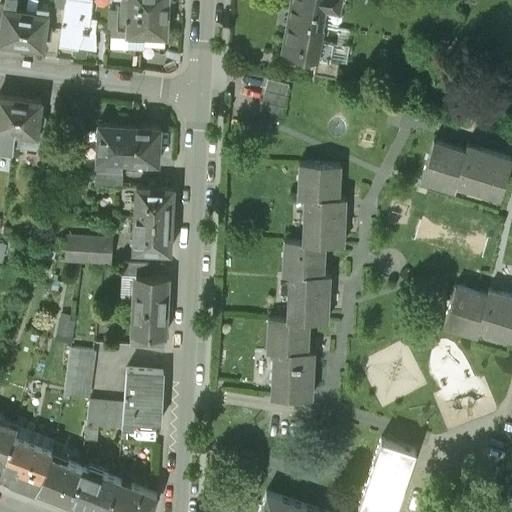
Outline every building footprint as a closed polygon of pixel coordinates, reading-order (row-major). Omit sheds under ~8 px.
[(4,0),(4,5),(0,4),(0,23),(1,23),(0,31),(0,38),(21,41),(26,8),(15,6),(15,0),(4,0)] [(64,0),(64,4),(59,41),(96,46),(95,28),(89,27),(90,0),(64,0)] [(120,0),(121,1),(118,1),(118,8),(108,8),(107,25),(110,25),(111,32),(128,33),(128,37),(144,37),(145,31),(167,32),(168,0),(120,0)] [(292,0),(290,16),(322,22),(326,2),(338,5),(338,0),(292,0)] [(47,11),(26,8),(21,41),(43,44),(47,11)] [(322,22),(290,16),(284,47),(316,53),(329,55),(332,39),(319,37),(322,22)] [(329,55),(316,53),(313,69),(335,73),(338,57),(329,55)] [(268,75),(259,108),(282,114),(291,81),(268,75)] [(0,144),(12,146),(15,128),(19,94),(0,91),(0,144)] [(42,97),(19,94),(15,128),(27,130),(26,135),(42,137),(44,121),(45,113),(40,113),(42,97)] [(161,119),(97,117),(96,154),(123,155),(160,156),(161,119)] [(55,123),(44,121),(42,137),(41,145),(52,147),(55,123)] [(511,153),(467,140),(465,146),(434,137),(423,175),(456,184),(457,179),(500,191),(511,153)] [(123,155),(96,154),(95,167),(122,168),(123,155)] [(338,160),(298,158),(296,193),(303,193),(301,238),(283,237),(281,271),(288,271),(286,315),(267,314),(266,347),(273,347),(270,393),(311,395),(313,349),(307,349),(308,316),(326,317),(328,270),(322,270),(323,239),(341,240),(343,193),(337,193),(338,160)] [(122,183),(122,170),(95,168),(94,182),(122,183)] [(173,182),(136,181),(134,215),(171,216),(173,182)] [(171,216),(134,215),(133,247),(170,249),(171,216)] [(112,234),(66,232),(65,257),(111,259),(112,234)] [(149,261),(123,260),(122,272),(136,273),(136,272),(148,273),(149,261)] [(148,273),(136,272),(136,273),(135,299),(133,299),(131,332),(165,333),(168,274),(148,273)] [(489,291),(457,282),(446,320),(478,330),(480,323),(511,331),(511,290),(491,285),(489,291)] [(61,310),(55,338),(71,341),(77,314),(61,310)] [(165,333),(131,332),(131,343),(165,345),(165,333)] [(95,350),(69,346),(63,393),(89,396),(95,350)] [(163,369),(126,367),(123,402),(121,426),(133,427),(134,419),(161,420),(163,369)] [(123,402),(89,399),(87,423),(121,426),(123,402)] [(0,460),(4,462),(13,434),(16,426),(4,421),(0,420),(0,460)] [(49,453),(51,448),(13,434),(4,462),(16,467),(12,478),(13,480),(14,481),(35,489),(36,488),(49,453)] [(367,511),(327,511),(265,491),(258,511),(394,511),(416,448),(381,437),(358,505),(369,508),(367,511)] [(81,465),(49,453),(36,488),(67,500),(81,465)] [(81,465),(67,500),(97,511),(107,511),(121,478),(102,471),(101,473),(81,465)] [(121,478),(107,511),(150,511),(154,505),(157,492),(121,478)]
